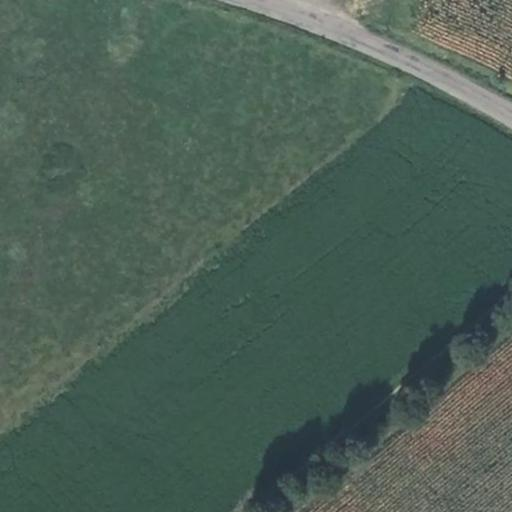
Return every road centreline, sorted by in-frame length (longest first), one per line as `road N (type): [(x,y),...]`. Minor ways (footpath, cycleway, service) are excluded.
road 1 (track): [(511,320),(266,511)]
road 2 (unclassified): [(511,115),(402,57),(260,0)]
